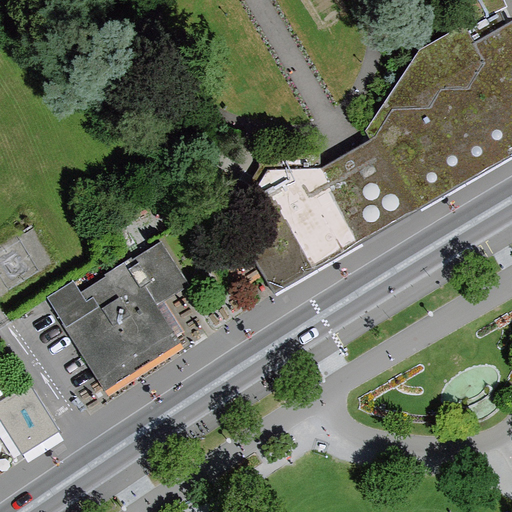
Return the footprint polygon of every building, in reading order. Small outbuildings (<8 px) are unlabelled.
[(500,12),(506,9),(502,0),(465,0),(475,22),(500,12)] [(412,214),(511,156),(511,22),(505,25),(500,12),(475,22),(463,26),(420,51),(366,133),(372,144),(412,214)] [(253,195),(238,221),(255,251),(250,254),(267,283),(282,289),(379,234),(412,214),(372,144),(337,163),(321,173),(319,142),(259,144),(260,168),(246,191),(253,195)] [(205,165),(197,152),(189,157),(197,170),(205,165)] [(160,251),(153,255),(151,253),(145,257),(145,260),(142,262),(139,261),(60,311),(107,384),(164,347),(163,346),(184,333),(162,297),(182,284),(177,277),(179,276),(175,269),(172,269),(170,266),(171,263),(167,256),(165,258),(160,251)] [(0,422),(21,457),(59,433),(29,384),(0,402),(0,422)]
